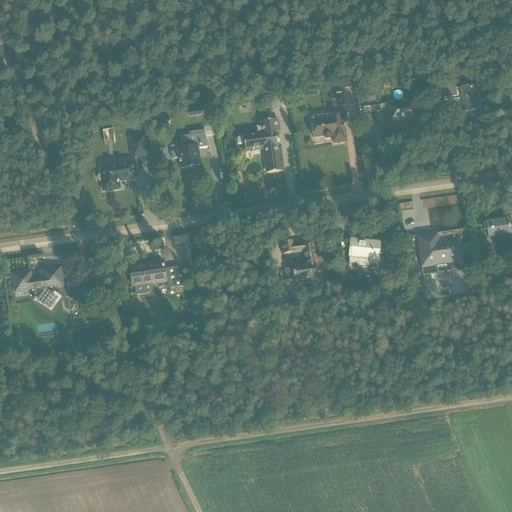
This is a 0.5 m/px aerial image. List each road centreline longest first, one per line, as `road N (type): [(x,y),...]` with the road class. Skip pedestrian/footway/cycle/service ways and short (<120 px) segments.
road 1 (residential): [(0,251),(511,178)]
road 2 (track): [(166,450),(0,49)]
road 3 (track): [(166,450),(511,399)]
road 4 (track): [(0,473),(166,450)]
